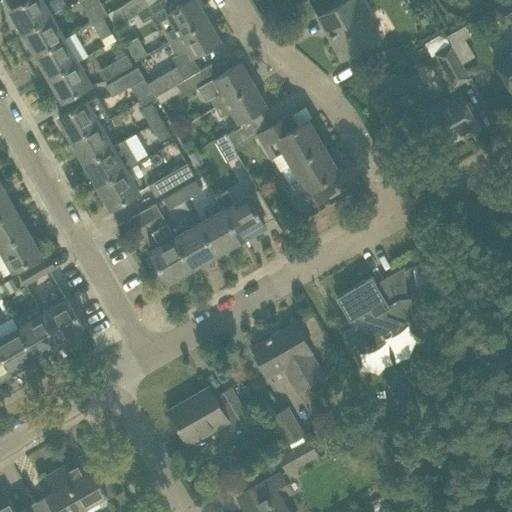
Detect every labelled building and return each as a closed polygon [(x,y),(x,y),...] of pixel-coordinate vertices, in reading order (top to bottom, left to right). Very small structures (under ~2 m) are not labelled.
[(5,0),(12,10),(9,15),(13,23),(19,23),(24,32),(51,16),(65,8),(60,0),(53,0),(45,5),(42,0),(5,0)] [(108,13),(100,0),(79,0),(92,23),(103,16),(108,13)] [(131,0),(108,13),(115,25),(138,12),(159,0),(131,0)] [(159,0),(138,12),(143,21),(169,6),(165,0),(159,0)] [(208,18),(197,0),(188,0),(166,13),(174,26),(163,32),(169,41),(208,18)] [(342,58),(380,37),(358,0),(346,0),(318,16),(342,58)] [(503,24),(511,18),(511,0),(509,0),(495,9),(503,24)] [(65,39),(51,16),(24,32),(37,55),(65,39)] [(103,16),(92,23),(105,45),(116,38),(103,16)] [(145,48),(164,37),(153,18),(134,29),(145,48)] [(192,57),(221,40),(208,18),(169,41),(177,54),(186,47),(192,57)] [(469,78),(450,46),(443,33),(424,43),(432,57),(436,55),(454,87),(469,78)] [(50,77),(77,61),(65,39),(37,55),(50,77)] [(511,47),(494,58),(502,74),(511,90),(511,47)] [(123,69),(131,64),(126,54),(117,59),(123,69)] [(50,77),(63,100),(91,84),(77,61),(50,77)] [(210,97),(216,106),(255,84),(242,61),(218,75),(211,64),(212,64),(211,63),(184,78),(185,79),(174,86),(173,85),(155,95),(160,103),(178,93),(180,97),(198,87),(205,100),(210,97)] [(134,83),(144,77),(138,66),(128,72),(134,83)] [(173,85),(174,86),(185,79),(184,78),(177,66),(148,83),(155,95),(173,85)] [(268,106),(255,84),(216,106),(221,115),(231,109),(239,123),(268,106)] [(439,110),(423,119),(430,132),(434,130),(442,145),(461,135),(464,139),(481,129),(479,125),(469,107),(461,93),(448,101),(437,106),(439,110)] [(72,139),(99,124),(109,118),(97,96),(86,102),(85,100),(59,116),(72,139)] [(141,108),(151,124),(161,118),(152,102),(141,108)] [(281,170),(291,164),(324,145),(309,118),(297,125),(290,114),(258,133),(272,157),(273,157),(281,170)] [(161,118),(151,124),(160,140),(170,134),(161,118)] [(85,161),(112,146),(99,124),(72,139),(85,161)] [(234,147),(251,137),(243,124),(226,134),(234,147)] [(98,184),(125,168),(136,162),(123,139),(112,146),(85,161),(98,184)] [(340,171),(324,145),(291,164),(299,178),(288,185),(302,209),(335,190),(328,178),(340,171)] [(156,195),(193,174),(186,163),(150,185),(156,195)] [(138,192),(125,168),(98,184),(111,207),(138,192)] [(179,190),(185,200),(209,186),(203,177),(196,181),(196,180),(179,190)] [(0,216),(15,208),(2,185),(0,186),(0,216)] [(240,239),(265,225),(264,222),(275,216),(259,188),(235,202),(228,189),(216,196),(219,202),(240,239)] [(179,190),(164,199),(170,209),(185,200),(179,190)] [(219,202),(206,210),(210,216),(199,222),(216,253),(240,239),(219,202)] [(137,228),(161,215),(155,204),(131,217),(137,228)] [(15,208),(0,216),(0,246),(28,230),(15,208)] [(175,236),(192,266),(216,253),(199,222),(175,236)] [(168,281),(192,266),(175,236),(167,223),(152,231),(160,244),(150,249),(168,281)] [(0,246),(13,270),(41,254),(28,230),(0,246)] [(25,285),(38,277),(56,267),(49,256),(32,266),(18,273),(25,285)] [(425,261),(413,267),(414,285),(432,284),(425,261)] [(357,356),(413,324),(411,297),(407,297),(404,266),(376,282),(372,276),(365,280),(336,296),(353,325),(343,331),(357,356)] [(0,284),(0,297),(0,298),(17,288),(12,278),(0,284)] [(42,313),(60,343),(84,329),(67,299),(42,313)] [(13,318),(35,357),(60,343),(42,313),(37,304),(13,318)] [(0,322),(0,350),(11,370),(35,357),(13,318),(12,316),(0,322)] [(312,350),(305,338),(295,321),(293,322),(293,323),(272,336),(271,335),(266,338),(267,339),(255,346),(254,345),(252,345),(270,375),(284,366),(297,389),(323,373),(310,351),(312,350)] [(0,377),(11,370),(0,350),(0,377)] [(170,409),(169,409),(188,442),(205,432),(227,420),(233,430),(243,424),(244,426),(252,421),(241,403),(231,385),(223,390),(224,391),(215,396),(209,386),(191,397),(170,409)] [(290,443),(303,436),(287,408),(273,416),(288,443),(290,443)] [(290,443),(293,448),(279,455),(288,470),(319,453),(310,437),(305,440),(303,436),(290,443)] [(84,507),(90,504),(105,495),(106,498),(124,488),(115,471),(99,480),(84,453),(61,467),(84,507)] [(42,511),(75,511),(84,507),(61,467),(46,475),(54,490),(46,495),(52,505),(42,511)] [(282,473),(269,480),(251,489),(258,501),(245,508),(247,511),(291,511),(284,498),(293,493),(282,473)] [(8,497),(0,501),(0,511),(27,511),(25,507),(17,511),(8,497)] [(388,497),(371,507),(374,511),(388,511),(395,508),(388,497)]
